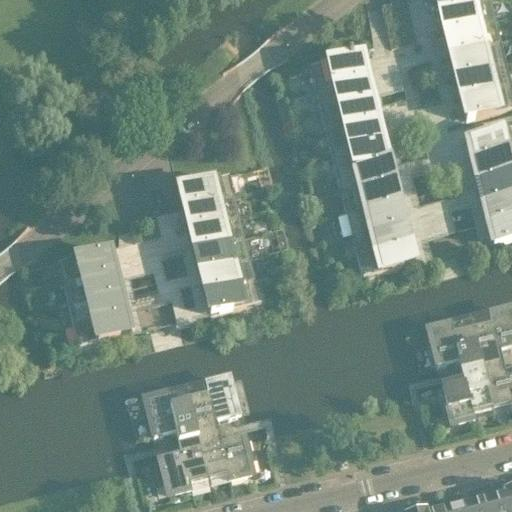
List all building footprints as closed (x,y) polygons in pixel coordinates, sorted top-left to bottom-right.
[(487,0),(434,0),(439,18),(489,6),(487,0)] [(406,5),(380,11),(390,53),(416,47),(406,5)] [(489,6),(439,18),(444,39),(494,27),(489,6)] [(494,27),(444,39),(449,60),(500,48),(494,27)] [(500,48),(449,60),(454,81),(505,69),(500,48)] [(309,71),(309,72),(314,93),(365,80),(358,55),(346,58),(347,62),(309,71)] [(505,69),(454,81),(460,102),(510,90),(505,69)] [(365,80),(314,93),(319,114),(370,101),(365,80)] [(511,97),(510,90),(460,102),(465,125),(511,113),(511,97)] [(52,114),(38,92),(29,98),(38,112),(33,116),(38,123),(52,114)] [(370,101),(319,114),(325,135),(375,122),(370,101)] [(375,122),(325,135),(330,155),(380,143),(375,122)] [(511,131),(470,142),(466,143),(471,166),(511,156),(511,131)] [(14,132),(0,144),(0,146),(10,158),(25,146),(14,132)] [(380,143),(330,155),(335,176),(386,164),(380,143)] [(511,156),(471,166),(477,187),(511,178),(511,156)] [(386,164),(335,176),(340,197),(391,185),(386,164)] [(511,178),(477,187),(482,208),(511,200),(511,178)] [(228,180),(177,193),(183,215),(233,203),(228,180)] [(391,185),(340,197),(345,218),(396,206),(391,185)] [(511,200),(482,208),(487,229),(511,223),(511,200)] [(233,203),(183,215),(188,236),(238,224),(233,203)] [(396,206),(345,218),(351,239),(401,227),(396,206)] [(129,228),(130,234),(134,249),(160,243),(155,222),(129,228)] [(511,223),(487,229),(493,251),(511,245),(511,223)] [(238,224),(188,236),(193,257),(244,245),(238,224)] [(401,227),(351,239),(356,260),(406,248),(401,227)] [(244,245),(193,257),(198,278),(249,266),(244,245)] [(406,248),(356,260),(362,283),(412,271),(406,248)] [(57,268),(57,269),(62,289),(113,277),(107,255),(57,268)] [(249,266),(198,278),(204,299),(254,286),(249,266)] [(113,277),(62,289),(67,310),(118,297),(113,277)] [(254,286),(204,299),(209,321),(260,309),(254,286)] [(118,297),(67,310),(73,331),(123,318),(118,297)] [(487,320),(489,329),(490,328),(498,358),(499,358),(511,354),(511,321),(510,315),(487,320)] [(123,318),(73,331),(78,354),(129,341),(123,318)] [(489,329),(471,333),(480,373),(501,368),(499,358),(498,358),(490,328),(489,329)] [(435,370),(436,373),(457,368),(458,368),(451,338),(452,338),(450,330),(427,336),(431,352),(426,353),(431,371),(435,370)] [(471,333),(452,338),(451,338),(458,368),(457,368),(460,378),(480,373),(471,333)] [(501,368),(480,373),(490,414),(509,409),(510,409),(502,378),(503,377),(501,368)] [(480,373),(460,378),(462,388),(463,387),(471,419),(472,418),(490,414),(480,373)] [(511,375),(503,377),(502,378),(510,409),(509,409),(511,416),(511,415),(511,375)] [(204,392),(206,400),(207,400),(214,429),(215,429),(236,424),(236,421),(240,419),(236,401),(231,402),(227,386),(204,392)] [(462,388),(441,393),(442,396),(437,397),(441,415),(446,414),(450,431),(473,425),(472,418),(471,419),(463,387),(462,388)] [(206,400),(187,404),(197,444),(218,439),(215,429),(214,429),(207,400),(206,400)] [(153,444),(174,439),(175,439),(167,409),(168,409),(166,401),(143,407),(148,423),(143,424),(147,442),(152,441),(153,444)] [(187,404),(168,409),(167,409),(175,439),(174,439),(176,449),(197,444),(187,404)] [(218,439),(197,444),(207,485),(226,480),(227,480),(219,449),(220,448),(218,439)] [(241,443),(220,448),(219,449),(227,480),(226,480),(228,486),(251,481),(247,464),(251,463),(247,445),(242,446),(241,443)] [(197,444),(176,449),(179,459),(180,458),(188,489),(207,485),(197,444)] [(154,468),(154,469),(158,486),(163,485),(167,502),(190,496),(188,489),(180,458),(179,459),(158,464),(159,467),(154,468)] [(511,511),(511,494),(503,497),(506,511),(511,511)] [(492,503),(484,505),(485,511),(506,511),(503,497),(491,499),(492,503)] [(472,508),(464,510),(464,511),(485,511),(484,505),(483,505),(482,502),(471,504),(472,508)]
